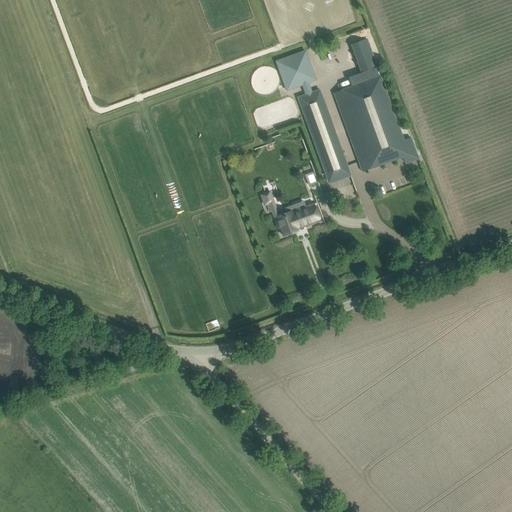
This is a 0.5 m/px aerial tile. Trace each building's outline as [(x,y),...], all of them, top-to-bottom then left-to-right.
[(376,67),(366,39),(351,44),(361,73),(376,67)] [(258,92),(280,85),(275,72),(272,73),(270,66),(252,71),(258,92)] [(403,140),(380,76),(334,93),(362,172),(403,157),(405,164),(418,159),(411,138),(403,140)] [(326,174),(329,184),(351,176),(319,90),(298,98),(326,174)] [(269,192),(261,194),(264,203),(272,200),(269,192)] [(280,228),(283,236),(298,231),(297,229),(320,221),(314,203),(291,212),(291,211),(276,216),(277,219),(275,220),(279,228),(280,228)]
